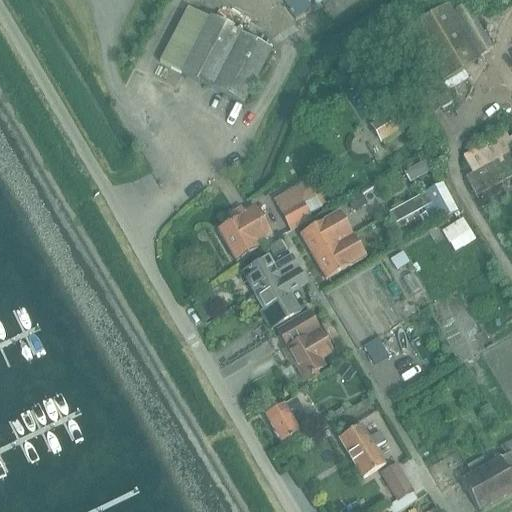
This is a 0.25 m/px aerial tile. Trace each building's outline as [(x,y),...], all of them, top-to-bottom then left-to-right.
[(293,21),(310,9),(304,0),(279,0),(293,21)] [(451,13),(478,58),(492,50),(465,5),(451,13)] [(187,9),(159,63),(243,106),(271,52),(187,9)] [(408,29),(380,46),(424,120),(452,103),(441,84),(408,29)] [(403,128),(394,112),(371,127),(380,142),(403,128)] [(475,197),(511,175),(511,138),(508,141),(504,134),(462,157),(468,168),(461,172),(475,197)] [(441,221),(455,213),(440,185),(426,193),(441,221)] [(297,195),(276,206),(290,231),(310,220),(306,213),(318,207),(312,195),(300,201),(297,195)] [(215,228),(217,232),(235,263),(257,250),(254,245),(271,235),(254,206),(215,228)] [(347,241),(352,238),(338,213),(299,236),(312,260),(347,241)] [(347,241),(312,260),(325,281),(364,259),(352,238),(347,241)] [(242,275),(254,296),(298,271),(291,259),(273,269),(268,261),(242,275)] [(307,286),(298,271),(254,296),(267,319),(268,318),(275,331),(300,315),(289,297),(307,286)] [(318,362),(331,354),(309,316),(285,330),(294,346),(286,351),(303,380),(322,368),(318,362)] [(367,353),(374,365),(387,358),(379,345),(367,353)] [(264,417),(281,445),(299,434),(298,433),(317,421),(313,414),(306,418),(295,399),(264,417)] [(375,450),(386,443),(379,433),(368,439),(361,427),(339,440),(362,480),(385,467),(375,450)] [(511,441),(500,448),(505,456),(486,466),(481,458),(466,466),(470,474),(461,479),(479,511),(511,493),(511,441)] [(412,492),(396,465),(380,475),(396,502),(412,492)]
